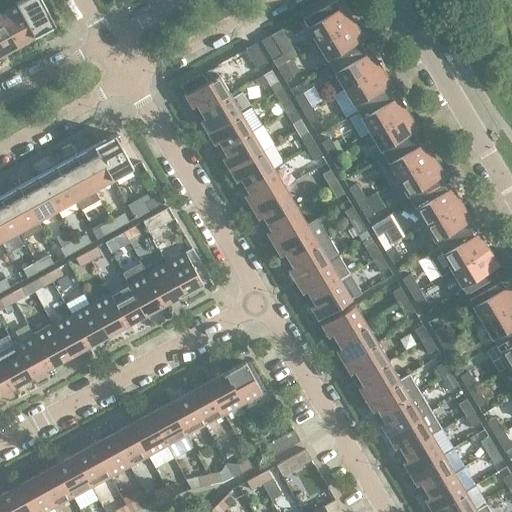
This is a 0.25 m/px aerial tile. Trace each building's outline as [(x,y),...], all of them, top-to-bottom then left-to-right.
[(19,0),(16,2),(17,4),(18,4),(35,35),(55,24),(41,0),(19,0)] [(338,7),(334,0),(332,0),(302,17),(316,42),(353,20),(343,4),(338,7)] [(18,4),(17,4),(0,13),(0,16),(16,46),(35,35),(18,4)] [(0,54),(16,46),(0,16),(0,54)] [(362,37),(353,20),(316,42),(330,65),(361,46),(358,40),(362,37)] [(282,54),(271,34),(260,40),(272,60),(282,54)] [(267,62),(255,43),(244,48),(256,68),(267,62)] [(365,52),(361,46),(330,65),(343,87),(380,66),(370,49),(365,52)] [(284,61),(276,66),(285,81),(293,76),(284,61)] [(389,82),(380,66),(343,87),(357,110),(388,91),(385,85),(389,82)] [(278,81),(271,69),(262,74),(269,86),(278,81)] [(206,81),(201,72),(179,84),(192,106),(196,104),(200,111),(229,93),(218,74),(206,81)] [(239,87),(229,93),(200,111),(204,118),(200,120),(207,132),(240,112),(250,106),(239,87)] [(392,97),(388,91),(357,110),(370,133),(406,111),(397,95),(392,97)] [(302,92),(294,97),(303,111),(311,106),(302,92)] [(293,106),(286,94),(277,99),(284,111),(293,106)] [(300,118),(293,106),(284,111),(291,123),(300,118)] [(320,121),(311,106),(303,111),(311,126),(320,121)] [(416,128),(406,111),(370,133),(384,155),(415,137),(411,131),(416,128)] [(251,131),(240,112),(207,132),(214,143),(218,141),(222,148),(251,131)] [(262,149),(251,131),(222,148),(226,155),(222,157),(229,169),(262,149)] [(315,143),(308,131),(299,136),(306,148),(315,143)] [(114,133),(94,144),(113,178),(133,167),(114,133)] [(329,137),(321,142),(330,157),(338,152),(329,137)] [(419,143),(415,137),(384,155),(397,178),(433,157),(424,140),(419,143)] [(322,155),(315,143),(306,148),(313,160),(322,155)] [(113,178),(94,144),(75,154),(94,188),(113,178)] [(273,168),(262,149),(229,169),(236,180),(240,178),(244,185),(273,168)] [(347,167),(338,152),(330,157),(338,172),(347,167)] [(100,199),(94,188),(75,154),(56,165),(75,198),(81,209),(82,208),(81,205),(96,197),(98,200),(100,199)] [(443,173),(433,157),(397,178),(411,201),(442,182),(438,176),(443,173)] [(75,198),(56,165),(37,175),(56,209),(75,198)] [(284,186),(273,168),(244,185),(248,192),(244,195),(251,206),(284,186)] [(321,173),(328,185),(337,180),(330,169),(321,173)] [(56,209),(37,175),(19,185),(37,219),(56,209)] [(344,192),(337,180),(328,185),(335,197),(344,192)] [(356,182),(348,187),(357,202),(365,197),(356,182)] [(446,188),(442,182),(411,201),(424,223),(460,202),(451,186),(446,188)] [(41,226),(37,219),(19,185),(0,195),(0,196),(18,230),(22,236),(41,226)] [(295,205),(284,186),(251,206),(258,217),(262,215),(266,222),(295,205)] [(164,202),(159,192),(146,199),(151,209),(164,202)] [(0,239),(18,230),(0,196),(0,239)] [(374,212),(365,197),(357,202),(365,217),(374,212)] [(470,219),(460,202),(424,223),(438,246),(469,228),(465,221),(470,219)] [(306,223),(295,205),(266,222),(270,229),(266,232),(273,243),(306,223)] [(174,217),(168,206),(143,220),(149,231),(174,217)] [(343,211),(350,222),(359,218),(352,206),(343,211)] [(122,212),(110,219),(116,228),(127,222),(122,212)] [(317,218),(307,224),(306,223),(273,243),(280,255),(284,252),(288,259),(328,236),(317,218)] [(366,229),(359,218),(350,222),(357,234),(366,229)] [(116,228),(110,219),(99,225),(104,234),(116,228)] [(139,233),(134,225),(124,231),(128,239),(139,233)] [(383,228),(375,233),(383,248),(392,243),(383,228)] [(473,234),(469,228),(438,246),(451,269),(487,247),(477,231),(473,234)] [(128,239),(124,231),(113,236),(117,245),(128,239)] [(84,233),(73,239),(78,249),(89,242),(84,233)] [(339,255),(328,236),(288,259),(292,266),(288,269),(295,280),(339,255)] [(78,249),(73,239),(61,246),(66,255),(78,249)] [(365,248),(372,260),(381,255),(374,243),(365,248)] [(400,258),(392,243),(383,248),(392,262),(400,258)] [(101,254),(96,245),(86,251),(90,260),(101,254)] [(210,277),(192,247),(165,262),(183,294),(202,283),(202,282),(210,277)] [(497,264),(487,247),(451,269),(465,292),(496,274),(492,267),(497,264)] [(90,260),(86,251),(75,257),(80,265),(90,260)] [(46,254),(35,260),(40,270),(52,263),(46,254)] [(350,273),(339,255),(295,280),(302,292),(306,289),(310,296),(339,279),(350,273)] [(388,267),(381,255),(372,260),(379,271),(388,267)] [(40,270),(35,260),(23,266),(28,276),(40,270)] [(122,272),(127,283),(145,315),(164,304),(146,272),(141,262),(122,272)] [(183,294),(165,262),(146,272),(164,304),(183,294)] [(63,275),(58,266),(48,272),(52,280),(63,275)] [(52,280),(48,272),(37,278),(42,286),(52,280)] [(410,273),(402,278),(410,293),(419,288),(410,273)] [(3,277),(0,278),(0,291),(8,287),(3,277)] [(351,298),(339,279),(310,296),(315,304),(310,306),(318,318),(351,298)] [(504,286),(499,279),(468,298),(482,321),(511,303),(511,289),(508,283),(504,286)] [(145,315),(127,283),(108,293),(126,325),(145,315)] [(25,295),(21,287),(10,293),(14,301),(25,295)] [(391,292),(398,303),(407,299),(400,287),(391,292)] [(427,303),(419,288),(410,293),(419,308),(427,303)] [(14,301),(10,293),(0,298),(0,300),(4,307),(14,301)] [(126,325),(108,293),(89,303),(107,335),(126,325)] [(414,310),(407,299),(398,303),(405,315),(414,310)] [(107,335),(89,303),(70,314),(88,346),(107,335)] [(511,303),(482,321),(495,344),(511,333),(511,303)] [(365,323),(354,304),(321,324),(328,336),(332,333),(336,340),(365,323)] [(88,346),(70,314),(52,324),(69,356),(88,346)] [(376,342),(365,323),(336,340),(341,347),(336,350),(343,361),(376,342)] [(69,356),(52,324),(33,334),(50,366),(69,356)] [(413,329),(420,341),(429,336),(422,324),(413,329)] [(441,325),(432,330),(441,345),(449,340),(441,325)] [(511,333),(495,344),(509,366),(511,364),(511,333)] [(50,366),(33,334),(14,345),(31,377),(50,366)] [(436,348),(429,336),(420,341),(427,352),(436,348)] [(458,355),(449,340),(441,345),(450,360),(458,355)] [(387,360),(376,342),(343,361),(350,373),(354,370),(358,377),(387,360)] [(31,377),(14,345),(0,352),(0,364),(12,387),(31,377)] [(245,360),(225,371),(243,403),(265,391),(254,372),(252,373),(245,360)] [(398,379),(387,360),(358,377),(363,385),(358,387),(365,398),(398,379)] [(435,366),(442,378),(451,373),(444,361),(435,366)] [(0,393),(12,387),(0,364),(0,393)] [(243,403),(225,371),(206,382),(224,414),(243,403)] [(468,371),(459,376),(468,391),(476,386),(468,371)] [(409,373),(398,379),(365,398),(372,410),(376,407),(380,415),(420,391),(409,373)] [(458,385),(451,373),(442,378),(450,390),(458,385)] [(224,414),(206,382),(187,392),(205,424),(224,414)] [(485,400),(476,386),(468,391),(477,405),(485,400)] [(431,410),(420,391),(380,415),(385,422),(380,424),(387,436),(431,410)] [(205,424),(187,392),(168,402),(186,434),(205,424)] [(457,403),(464,415),(473,410),(466,398),(457,403)] [(186,434),(168,402),(149,413),(167,445),(186,434)] [(442,428),(431,410),(387,436),(394,447),(398,445),(402,452),(431,435),(442,428)] [(480,422),(473,410),(464,415),(472,427),(480,422)] [(167,445),(149,413),(130,423),(148,455),(167,445)] [(495,416),(486,421),(495,436),(503,431),(495,416)] [(148,455),(130,423),(111,433),(129,465),(148,455)] [(300,440),(294,429),(287,432),(265,444),(271,455),(293,443),(300,440)] [(511,445),(503,431),(495,436),(504,451),(511,445)] [(129,465),(111,433),(92,444),(110,476),(129,465)] [(442,453),(431,435),(402,452),(407,459),(402,461),(409,473),(442,453)] [(479,440),(487,452),(495,447),(488,435),(479,440)] [(110,476),(92,444),(73,454),(91,486),(110,476)] [(502,459),(495,447),(487,452),(494,464),(502,459)] [(312,459),(305,448),(276,464),(282,475),(312,459)] [(258,452),(248,457),(252,466),(263,460),(258,452)] [(453,472),(442,453),(409,473),(416,484),(420,482),(424,489),(453,472)] [(91,486),(73,454),(54,464),(72,497),(91,486)] [(252,466),(248,457),(237,463),(241,472),(252,466)] [(72,497),(54,464),(35,475),(53,507),(72,497)] [(272,477),(268,469),(257,475),(261,483),(272,477)] [(219,472),(208,474),(210,484),(221,481),(219,472)] [(464,490),(453,472),(424,489),(429,496),(424,498),(431,510),(464,490)] [(502,477),(509,489),(511,487),(511,476),(510,472),(502,477)] [(210,484),(208,474),(196,477),(198,486),(210,484)] [(43,511),(53,507),(35,475),(17,485),(31,511),(43,511)] [(261,483),(257,475),(246,480),(251,489),(261,483)] [(176,482),(165,487),(168,496),(180,491),(176,482)] [(31,511),(17,485),(0,494),(0,499),(6,511),(31,511)] [(168,496),(165,487),(154,491),(157,500),(168,496)] [(470,511),(475,509),(464,490),(431,510),(432,511),(470,511)] [(234,499),(227,492),(219,501),(226,507),(234,499)] [(136,499),(126,505),(129,511),(132,511),(141,507),(136,499)] [(342,511),(335,499),(312,511),(342,511)] [(221,511),(226,507),(219,501),(210,509),(212,511),(221,511)] [(491,511),(486,503),(475,509),(470,511),(491,511)]
